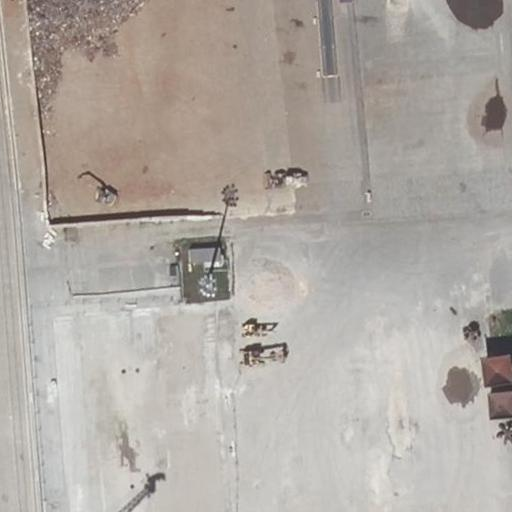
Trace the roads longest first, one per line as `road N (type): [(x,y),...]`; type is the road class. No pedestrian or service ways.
road 1 (unknown): [(334,280),(283,301),(184,306),(0,248)]
road 2 (unknown): [(434,0),(409,234)]
road 3 (unknown): [(303,511),(329,416),(338,347),(334,280)]
road 4 (unknown): [(0,302),(41,511)]
